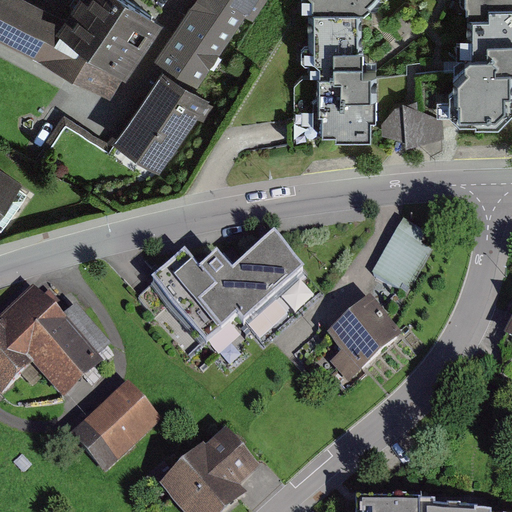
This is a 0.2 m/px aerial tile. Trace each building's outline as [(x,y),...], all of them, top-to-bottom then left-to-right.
[(135,0),(74,0),(63,16),(30,0),(0,0),(0,40),(111,98),(115,91),(164,20),(135,0)] [(148,98),(118,141),(162,172),(214,100),(203,93),(269,0),(194,0),(132,87),(148,98)] [(376,0),(314,0),(314,66),(327,78),(324,139),(376,140),(375,130),(384,121),(380,74),(371,75),(372,47),(359,46),(358,14),(376,0)] [(511,0),(461,0),(462,9),(471,10),(471,76),(455,80),(457,95),(448,113),(463,134),(504,133),(511,125),(511,0)] [(452,129),(407,104),(387,126),(388,137),(396,139),(406,139),(412,147),(446,143),(452,129)] [(0,216),(22,188),(0,170),(0,216)] [(427,238),(407,227),(379,280),(412,298),(435,256),(422,249),(427,238)] [(276,239),(233,277),(218,260),(202,274),(186,256),(152,287),(207,348),(238,321),(244,328),(306,273),(276,239)] [(0,331),(4,336),(0,339),(0,397),(7,405),(38,375),(67,406),(106,369),(100,363),(112,352),(79,316),(68,326),(38,295),(0,330),(0,331)] [(349,386),(403,338),(371,302),(328,339),(342,355),(331,366),(349,386)] [(129,386),(71,440),(105,476),(163,423),(129,386)] [(230,433),(168,489),(189,511),(237,511),(251,500),(243,491),(264,471),(230,433)]
